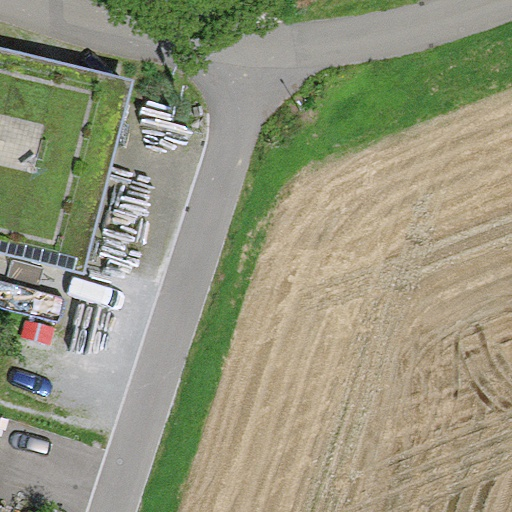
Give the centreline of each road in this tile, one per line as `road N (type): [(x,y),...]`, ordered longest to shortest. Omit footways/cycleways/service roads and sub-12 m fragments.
road 1 (residential): [(244,56),(102,511)]
road 2 (residential): [(244,56),(428,27),(491,0)]
road 3 (residential): [(54,0),(244,56)]
